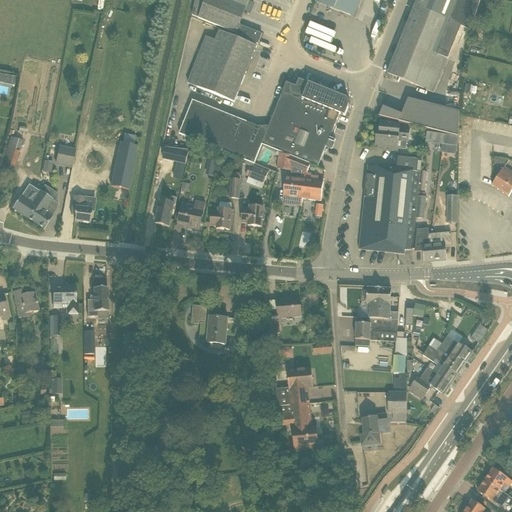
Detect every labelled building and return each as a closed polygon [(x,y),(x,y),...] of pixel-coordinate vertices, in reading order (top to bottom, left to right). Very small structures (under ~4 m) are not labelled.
[(240,25),(248,6),(231,0),(195,0),(192,15),(198,19),(236,34),(235,35),(258,45),(262,34),(240,25)] [(354,18),(360,0),(316,0),(316,2),(354,18)] [(450,55),(452,56),(463,27),(471,30),(480,0),(418,0),(388,74),(435,93),(450,55)] [(220,31),(197,87),(234,102),(257,46),(220,31)] [(6,75),(4,84),(14,86),(16,77),(6,75)] [(303,99),(309,83),(308,83),(299,79),(296,86),(286,82),(270,124),(269,127),(262,145),(267,146),(280,152),(292,157),(311,164),(318,167),(327,144),(331,146),(332,146),(333,142),(334,143),(336,140),(330,138),(340,114),(303,99)] [(338,94),(309,83),(303,99),(340,114),(345,116),(349,107),(349,104),(349,101),(347,98),(338,94)] [(406,94),(408,89),(387,83),(385,87),(406,94)] [(408,99),(400,122),(458,136),(460,112),(408,99)] [(262,145),(269,127),(258,127),(193,101),(179,134),(181,135),(177,144),(185,148),(187,143),(191,145),(193,140),(254,164),(262,145)] [(397,151),(398,148),(399,140),(408,141),(409,129),(399,128),(399,126),(391,125),(391,123),(381,122),(380,129),(378,129),(377,136),(380,136),(378,149),(397,151)] [(444,134),(443,144),(458,146),(458,138),(444,134)] [(3,163),(16,166),(23,140),(11,136),(3,163)] [(120,143),(116,160),(135,164),(138,147),(120,143)] [(76,150),(59,147),(56,166),(72,169),(76,150)] [(164,161),(188,162),(188,149),(164,148),(164,161)] [(278,170),(291,172),(292,168),(288,167),(292,157),(280,152),(278,170)] [(413,250),(422,161),(410,160),(411,156),(399,154),(399,155),(400,155),(399,159),(396,159),(395,169),(368,166),(360,236),(360,237),(359,247),(395,251),(395,254),(405,255),(405,251),(413,250)] [(311,164),(292,157),(288,167),(292,168),(302,172),(307,174),(311,164)] [(42,173),(45,173),(46,170),(49,165),(52,165),(53,163),(44,161),(42,173)] [(253,167),(250,176),(265,182),(269,173),(253,167)] [(302,172),(292,168),(291,172),(290,178),(287,178),(284,197),(303,199),(305,180),(301,179),(302,172)] [(511,172),(504,168),(492,186),(509,197),(511,192),(511,172)] [(230,199),(239,199),(241,180),(231,179),(230,199)] [(321,202),(324,182),(305,180),(303,199),(321,202)] [(13,210),(44,230),(57,210),(58,204),(52,201),(52,200),(39,191),(31,203),(21,197),(13,210)] [(90,224),(92,210),(83,209),(85,198),(74,197),(71,215),(75,216),(74,222),(90,224)] [(424,215),(426,198),(418,197),(416,214),(424,215)] [(448,224),(458,224),(458,197),(448,197),(448,224)] [(161,201),(156,224),(169,227),(174,205),(176,206),(177,199),(172,198),(170,203),(161,201)] [(195,207),(190,206),(182,205),(178,224),(188,226),(187,228),(199,231),(205,204),(196,202),(195,207)] [(220,203),(218,209),(218,212),(211,212),(210,226),(217,227),(217,229),(230,230),(230,225),(232,225),(233,211),(232,211),(231,204),(220,203)] [(243,209),(241,223),(248,224),(248,226),(262,227),(263,220),(264,221),(265,215),(263,215),(264,208),(250,206),(249,209),(243,209)] [(446,260),(445,246),(452,246),(451,233),(429,235),(428,230),(418,230),(417,230),(415,253),(416,253),(424,252),(425,262),(446,260)] [(65,289),(53,289),(54,308),(67,308),(66,316),(78,316),(78,305),(76,305),(76,287),(65,287),(65,289)] [(108,311),(108,288),(94,288),(94,300),(88,300),(88,317),(99,316),(98,312),(108,311)] [(368,288),(367,290),(366,290),(365,291),(364,301),(365,302),(367,303),(367,304),(369,304),(368,319),(377,319),(398,321),(398,316),(391,315),(390,305),(391,305),(391,289),(368,288)] [(21,316),(39,312),(35,293),(22,296),(21,291),(14,292),(19,318),(21,318),(21,316)] [(0,317),(1,317),(2,321),(9,319),(4,294),(0,295),(0,317)] [(270,312),(271,322),(271,324),(279,324),(278,318),(301,316),(300,299),(289,300),(289,301),(286,301),(286,300),(277,301),(278,312),(270,312)] [(423,317),(426,307),(416,304),(414,310),(414,315),(423,317)] [(218,318),(218,314),(220,314),(221,309),(193,307),(192,324),(201,325),(201,333),(208,334),(208,335),(209,335),(208,342),(207,344),(211,344),(210,348),(222,349),(223,345),(226,346),(227,336),(234,336),(235,327),(249,329),(250,313),(235,312),(235,320),(228,319),(218,318)] [(61,317),(50,316),(50,337),(60,337),(61,317)] [(357,324),(356,340),(379,342),(379,332),(397,334),(398,321),(377,319),(377,325),(371,325),(357,324)] [(85,331),(85,354),(94,354),(94,331),(85,331)] [(470,338),(480,344),(484,338),(475,332),(470,338)] [(439,348),(440,348),(457,360),(458,359),(465,364),(473,353),(459,344),(447,337),(439,348)] [(407,354),(407,340),(396,339),(395,356),(407,357),(407,354)] [(429,346),(423,356),(433,363),(436,359),(440,362),(441,360),(446,363),(445,364),(452,369),(451,370),(458,374),(465,364),(458,359),(457,360),(440,348),(437,352),(429,346)] [(394,356),(393,373),(405,374),(407,357),(394,356)] [(436,359),(433,363),(438,366),(439,364),(443,367),(438,376),(451,384),(458,374),(451,370),(452,369),(445,364),(446,363),(441,360),(440,362),(436,359)] [(313,388),(311,369),(287,371),(290,406),(309,404),(308,388),(313,388)] [(451,384),(438,376),(427,369),(419,381),(417,380),(413,385),(426,394),(430,389),(429,388),(431,386),(444,395),(451,384)] [(407,393),(407,382),(407,374),(405,374),(400,374),(400,379),(394,379),(394,393),(400,393),(407,393)] [(51,380),(52,394),(63,394),(62,379),(51,380)] [(389,414),(407,414),(407,393),(400,393),(394,393),(389,393),(389,414)] [(279,428),(292,426),(295,450),(310,448),(310,449),(318,448),(316,427),(312,427),(309,404),(290,406),(291,413),(278,414),(279,428)] [(376,417),(368,418),(369,419),(363,420),(364,435),(361,435),(362,446),(379,444),(378,434),(379,434),(378,427),(385,426),(387,424),(386,415),(376,416),(376,417)] [(341,458),(342,465),(355,464),(354,457),(341,458)] [(486,481),(500,490),(504,483),(509,487),(511,481),(494,469),(486,481)] [(500,490),(486,481),(478,492),(496,505),(497,504),(502,507),(509,497),(500,490)] [(483,511),(485,509),(472,501),(466,510),(468,511),(483,511)]
